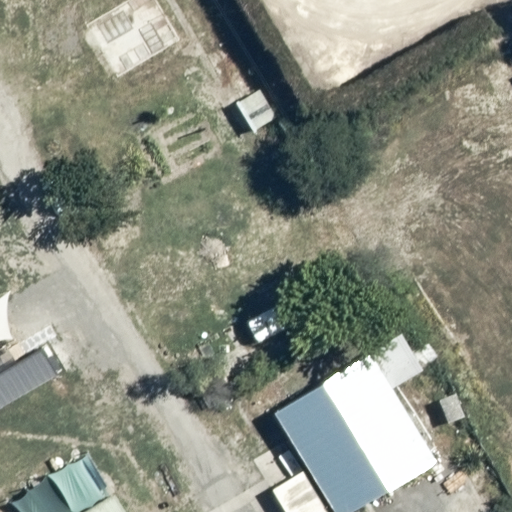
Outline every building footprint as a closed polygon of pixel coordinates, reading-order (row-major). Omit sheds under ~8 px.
[(179,41),(154,0),(116,0),(75,25),(110,83),(179,41)] [(241,42),(203,66),(244,132),(282,109),(241,42)] [(290,181),(160,147),(137,234),(184,246),(181,258),(264,280),(290,181)] [(453,421),(398,331),(322,377),(311,358),(268,383),(280,403),(264,413),(298,470),(263,491),(275,511),(344,511),(426,463),(414,444),(453,421)] [(119,511),(108,494),(76,511),(119,511)]
